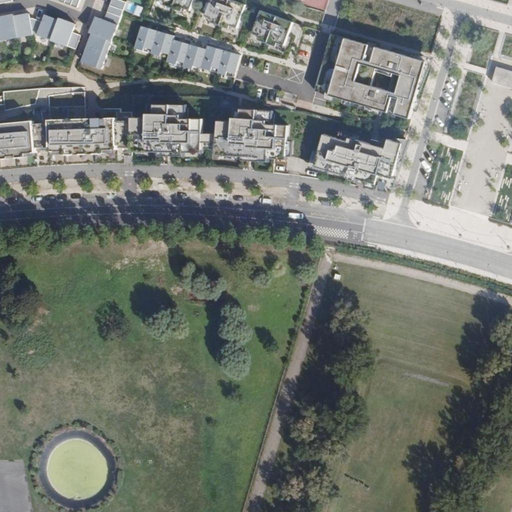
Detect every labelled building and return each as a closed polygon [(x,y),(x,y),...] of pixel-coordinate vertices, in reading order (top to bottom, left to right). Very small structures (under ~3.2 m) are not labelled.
[(103,70),(128,2),(121,0),(112,0),(103,26),(95,22),(91,32),(93,33),(82,62),(103,70)] [(195,0),(161,0),(166,2),(165,5),(182,12),(184,8),(191,11),(195,0)] [(247,5),(234,0),(211,0),(206,16),(213,19),(212,22),(229,29),(231,26),(238,29),(247,5)] [(294,22),(262,10),(253,34),(260,36),(259,40),(276,46),(278,43),(285,46),(294,22)] [(0,41),(37,35),(76,49),(81,36),(73,33),(76,24),(61,18),(60,20),(46,15),(43,22),(33,18),(31,19),(30,14),(15,17),(14,14),(0,16),(0,41)] [(236,78),(242,55),(209,45),(208,49),(175,39),(176,36),(143,26),(136,49),(169,58),(168,62),(201,72),(202,68),(236,78)] [(413,118),(429,61),(333,34),(316,91),(413,118)] [(511,72),(498,69),(494,84),(511,88),(511,72)] [(150,118),(134,117),(134,121),(133,148),(133,152),(204,153),(205,119),(183,118),(184,105),(156,104),(156,114),(150,114),(150,118)] [(288,157),(291,125),(269,123),(270,110),(243,108),(243,118),(236,118),(236,122),(221,120),(217,155),(275,159),(275,155),(288,157)] [(204,153),(217,155),(221,120),(205,119),(204,153)] [(133,148),(134,121),(93,120),(51,120),(51,123),(51,151),(51,152),(66,151),(66,155),(106,154),(106,150),(118,150),(118,148),(133,148)] [(51,151),(51,123),(35,124),(35,121),(0,124),(0,159),(0,160),(0,158),(10,157),(10,159),(28,157),(27,152),(51,151)] [(327,134),(291,125),(288,157),(300,158),(318,163),(327,134)] [(366,187),(391,192),(405,144),(392,138),(389,148),(352,137),(351,141),(327,134),(318,163),(322,164),(321,168),(368,182),(366,187)] [(450,171),(458,172),(462,151),(451,149),(449,160),(452,160),(450,171)] [(434,188),(430,199),(447,205),(451,194),(434,188)] [(0,511),(240,511),(318,245),(264,241),(215,240),(63,241),(0,243),(0,511)]
